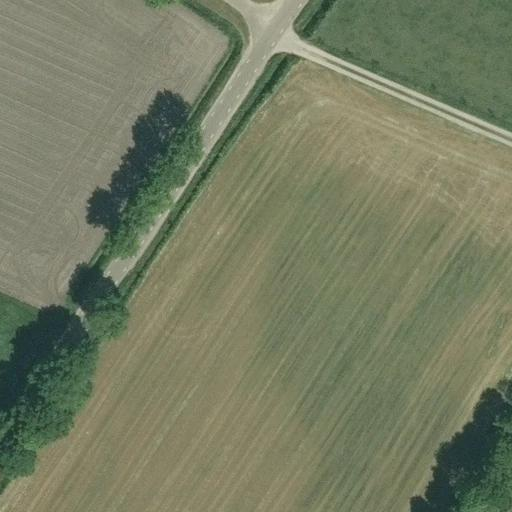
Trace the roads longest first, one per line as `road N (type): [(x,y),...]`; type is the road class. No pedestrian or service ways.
road 1 (unclassified): [(0,460),(162,197),(283,29)]
road 2 (unclassified): [(511,145),(283,29)]
